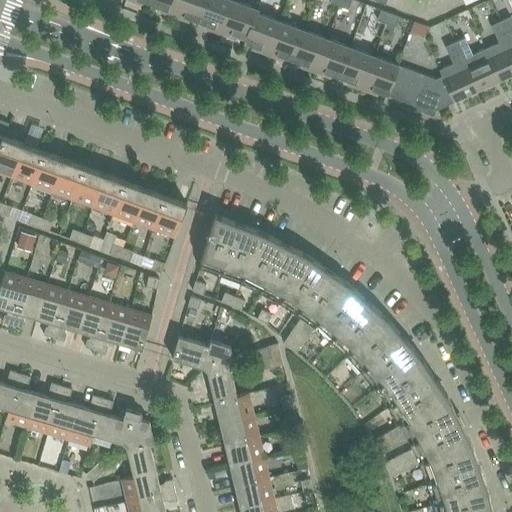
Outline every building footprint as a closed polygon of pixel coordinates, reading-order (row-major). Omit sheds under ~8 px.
[(158,10),(174,16),(179,0),(152,0),(151,4),(160,7),(158,10)] [(190,18),(198,22),(206,0),(179,0),(174,16),(189,22),(190,18)] [(233,0),(232,0),(206,0),(198,22),(207,25),(206,28),(221,34),(233,0)] [(237,36),(245,39),(246,39),(256,12),(257,13),(258,9),(233,0),(221,34),(236,39),(237,36)] [(340,0),(339,6),(348,9),(351,0),(340,0)] [(377,20),(386,23),(390,13),(381,10),(377,20)] [(252,49),(267,54),(279,21),(257,13),(256,12),(246,39),(245,39),(243,42),(253,45),(252,49)] [(390,13),(386,23),(395,27),(399,16),(390,13)] [(511,19),(510,16),(501,21),(511,45),(511,19)] [(283,57),(292,60),(303,30),(279,21),(267,54),(282,60),(283,57)] [(499,42),(485,48),(500,81),(511,75),(511,45),(501,21),(491,25),(499,42)] [(299,66),(315,72),(327,39),(303,30),(292,60),(301,63),(299,66)] [(464,37),(455,42),(477,91),(500,81),(485,48),(472,54),(464,37)] [(331,74),(339,77),(350,47),(327,39),(315,72),(330,77),(331,74)] [(439,70),(442,76),(454,102),(477,91),(455,42),(445,46),(453,63),(439,70)] [(347,84),(362,89),(374,56),(350,47),(339,77),(348,80),(347,84)] [(378,92),(387,95),(398,65),(374,56),(362,89),(377,95),(378,92)] [(398,65),(387,95),(419,107),(417,110),(434,116),(435,110),(454,102),(442,76),(436,79),(398,65)] [(0,130),(5,133),(9,123),(0,119),(0,130)] [(24,144),(3,136),(0,145),(0,172),(11,177),(24,144)] [(44,151),(24,144),(11,177),(32,184),(44,151)] [(44,151),(32,184),(52,192),(64,159),(44,151)] [(84,166),(64,159),(52,192),(72,199),(84,166)] [(105,174),(84,166),(72,199),(92,207),(105,174)] [(125,181),(105,174),(92,207),(113,214),(125,181)] [(145,189),(125,181),(113,214),(133,222),(145,189)] [(165,196),(145,189),(133,222),(153,229),(165,196)] [(187,204),(165,196),(153,229),(174,237),(187,204)] [(0,207),(0,213),(8,216),(12,207),(2,203),(0,207)] [(29,224),(39,227),(42,218),(32,214),(29,224)] [(199,268),(241,283),(263,232),(215,214),(199,268)] [(42,218),(39,227),(49,231),(52,222),(42,218)] [(69,239),(79,242),(83,233),(73,229),(69,239)] [(241,283),(279,303),(307,255),(263,232),(241,283)] [(79,242),(89,246),(93,237),(83,233),(79,242)] [(110,254),(120,257),(123,248),(113,244),(110,254)] [(123,248),(120,257),(130,261),(133,252),(123,248)] [(279,303),(314,327),(349,284),(307,255),(279,303)] [(151,269),(161,273),(165,263),(154,259),(151,269)] [(0,306),(16,312),(26,278),(5,271),(0,286),(0,306)] [(146,286),(157,288),(159,278),(148,276),(146,286)] [(16,312),(37,318),(47,284),(26,278),(16,312)] [(205,283),(196,279),(192,290),(202,293),(205,283)] [(37,318),(58,324),(68,290),(47,284),(37,318)] [(314,327),(347,356),(386,317),(349,284),(314,327)] [(58,324),(79,330),(89,296),(68,290),(58,324)] [(230,305),(235,295),(225,291),(221,300),(230,305)] [(240,309),(244,300),(235,295),(230,305),(240,309)] [(79,330),(99,336),(109,302),(89,296),(79,330)] [(200,300),(190,297),(187,307),(197,310),(200,300)] [(99,336),(120,343),(130,309),(109,302),(99,336)] [(130,309),(120,343),(142,349),(152,315),(130,309)] [(271,313),(262,309),(257,319),(266,323),(271,313)] [(2,322),(12,325),(15,315),(7,313),(4,315),(2,322)] [(12,325),(23,328),(25,321),(23,318),(15,315),(12,325)] [(347,356),(375,389),(419,355),(386,317),(347,356)] [(43,334),(54,337),(57,328),(48,325),(45,327),(43,334)] [(57,328),(54,337),(64,341),(66,333),(65,330),(57,328)] [(172,358),(203,367),(210,345),(209,345),(179,336),(172,358)] [(85,347),(95,350),(98,340),(90,338),(87,340),(85,347)] [(98,340),(95,350),(106,353),(108,346),(106,342),(98,340)] [(203,367),(207,371),(230,366),(230,367),(235,366),(230,346),(210,340),(209,345),(210,345),(203,367)] [(268,346),(270,356),(280,354),(278,343),(268,346)] [(280,354),(270,356),(273,367),(283,364),(280,354)] [(375,389),(400,425),(448,397),(419,355),(375,389)] [(207,371),(214,402),(237,396),(237,395),(230,367),(230,366),(207,371)] [(9,381),(17,383),(20,373),(10,370),(8,377),(9,381)] [(17,383),(25,386),(28,384),(30,376),(20,373),(17,383)] [(0,406),(8,409),(9,409),(16,387),(0,381),(0,406)] [(51,393),(59,395),(62,386),(51,383),(49,390),(51,393)] [(62,386),(59,395),(67,398),(70,396),(72,389),(62,386)] [(27,427),(37,393),(16,387),(9,409),(8,409),(5,420),(27,427)] [(214,402),(219,423),(254,414),(248,392),(237,395),(237,396),(214,402)] [(47,433),(58,399),(37,393),(27,427),(47,433)] [(92,405),(100,408),(103,398),(93,395),(91,402),(92,405)] [(280,397),(283,408),(293,405),(290,395),(280,397)] [(400,425),(420,463),(470,441),(448,397),(400,425)] [(100,408),(108,410),(111,408),(113,401),(103,398),(100,408)] [(68,439),(78,405),(58,399),(47,433),(68,439)] [(92,434),(99,411),(78,405),(68,439),(90,446),(94,434),(92,434)] [(293,405),(283,408),(285,418),(295,416),(293,405)] [(123,418),(117,441),(122,443),(126,447),(133,476),(133,477),(156,472),(149,443),(154,441),(149,421),(140,418),(142,413),(126,408),(123,418)] [(94,434),(117,441),(123,418),(99,411),(92,434),(94,434)] [(219,423),(224,444),(259,435),(254,414),(219,423)] [(224,444),(229,465),(264,456),(259,435),(224,444)] [(290,439),(293,450),(303,447),(300,437),(290,439)] [(420,463),(434,504),(487,489),(470,441),(420,463)] [(293,450),(295,460),(305,458),(303,447),(293,450)] [(264,456),(229,465),(234,486),(269,477),(264,456)] [(94,466),(101,474),(109,467),(102,459),(94,466)] [(101,474),(94,466),(86,474),(93,481),(101,474)] [(127,501),(161,493),(156,472),(133,477),(133,476),(121,479),(127,501)] [(234,486),(240,507),(274,498),(269,477),(234,486)] [(300,481),(303,491),(313,489),(310,478),(300,481)] [(163,484),(165,492),(175,489),(172,479),(165,481),(163,484)] [(175,489),(165,492),(167,500),(170,502),(177,500),(175,489)] [(313,489),(303,491),(305,502),(315,499),(313,489)] [(434,504),(435,511),(492,511),(487,489),(434,504)] [(127,501),(129,511),(165,511),(161,493),(127,501)] [(240,507),(240,511),(277,511),(274,498),(240,507)]
